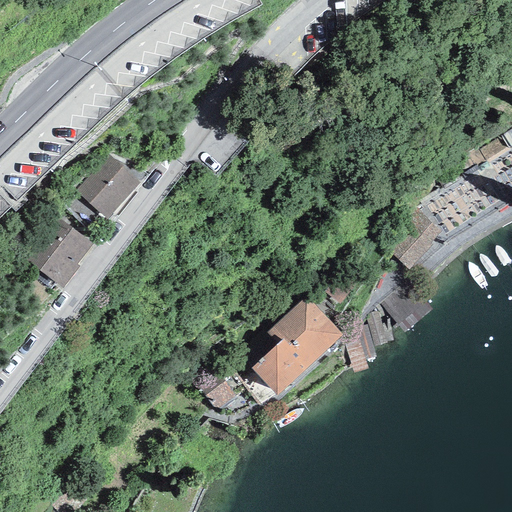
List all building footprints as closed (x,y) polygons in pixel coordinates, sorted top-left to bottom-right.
[(139,183),(108,156),(75,192),(105,220),(139,183)] [(441,232),(414,206),(379,242),(408,270),(432,245),(430,243),(441,232)] [(92,244),(57,218),(24,260),(62,289),(79,267),(76,264),(92,244)] [(337,305),(360,279),(344,265),(321,292),(337,305)] [(418,285),(388,298),(399,323),(429,310),(418,285)] [(342,334),(305,296),(266,333),(277,344),(251,368),(276,395),(342,334)] [(222,377),(201,393),(214,409),(234,393),(222,377)]
